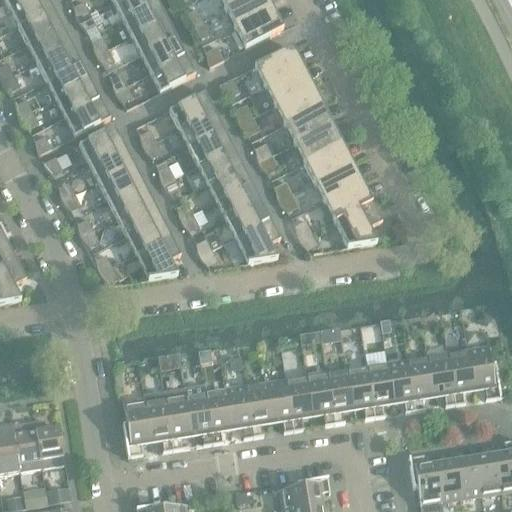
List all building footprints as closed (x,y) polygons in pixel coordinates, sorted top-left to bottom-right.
[(53,14),(45,0),(6,0),(2,2),(17,32),(53,14)] [(157,6),(153,0),(123,0),(112,6),(122,24),(157,6)] [(216,0),(224,14),(252,0),(216,0)] [(234,34),(272,14),(264,0),(252,0),(224,14),(234,34)] [(166,24),(157,6),(122,24),(131,42),(166,24)] [(89,18),(85,8),(73,14),(76,24),(89,18)] [(27,50),(62,32),(53,14),(17,32),(27,50)] [(244,54),(282,34),(272,14),(234,34),(244,54)] [(202,26),(196,16),(185,21),(189,33),(202,26)] [(94,27),(89,18),(76,24),(83,33),(94,27)] [(175,42),(166,24),(131,42),(140,60),(175,42)] [(207,37),(202,26),(189,33),(196,42),(207,37)] [(72,50),(62,32),(27,50),(36,68),(72,50)] [(185,60),(175,42),(140,60),(150,78),(185,60)] [(108,54),(103,45),(92,50),(92,53),(95,60),(108,54)] [(46,86),(81,68),(72,50),(36,68),(46,86)] [(223,65),(216,51),(204,57),(209,72),(223,65)] [(264,92),(302,72),(291,52),(253,72),(264,92)] [(113,63),(108,54),(95,60),(102,69),(113,63)] [(195,79),(185,60),(150,78),(159,97),(195,79)] [(55,104),(90,86),(81,68),(46,86),(55,104)] [(13,80),(8,70),(0,74),(0,85),(0,86),(13,80)] [(274,111),(312,91),(302,72),(264,92),(274,111)] [(18,89),(13,80),(0,86),(2,89),(3,91),(5,93),(7,95),(18,89)] [(126,90),(122,81),(111,87),(111,90),(112,92),(113,95),(113,97),(126,90)] [(239,96),(232,83),(218,90),(219,92),(220,94),(221,95),(223,97),(224,98),(226,100),(227,103),(239,96)] [(64,122),(100,104),(90,86),(55,104),(64,122)] [(131,100),(126,90),(113,97),(115,100),(116,101),(117,102),(120,105),(131,100)] [(284,130),(322,111),(312,91),(274,111),(284,130)] [(214,116),(204,97),(168,115),(178,134),(214,116)] [(109,123),(100,104),(64,122),(74,141),(109,123)] [(32,116),(27,107),(16,112),(17,116),(17,119),(19,123),(32,116)] [(293,149),(331,130),(322,111),(284,130),(293,149)] [(251,123),(246,112),(235,118),(235,120),(235,121),(236,123),(236,125),(237,128),(238,129),(251,123)] [(37,125),(32,116),(19,123),(23,128),(26,131),(37,125)] [(188,152),(223,134),(214,116),(178,134),(188,152)] [(256,133),(251,123),(238,129),(240,132),(241,133),(242,135),(245,138),(246,139),(256,133)] [(303,169),(341,149),(331,130),(293,149),(303,169)] [(123,151),(118,141),(113,132),(78,150),(88,169),(123,151)] [(232,152),(223,134),(188,152),(197,171),(232,152)] [(155,146),(150,137),(139,142),(140,145),(140,148),(141,150),(142,153),(155,146)] [(51,153),(44,141),(34,146),(35,149),(35,152),(35,153),(37,157),(38,160),(51,153)] [(160,155),(155,146),(142,153),(143,154),(145,157),(146,158),(149,161),(160,155)] [(313,188),(351,168),(341,149),(303,169),(313,188)] [(97,187),(133,169),(123,151),(88,169),(97,187)] [(271,161),(265,151),(255,156),(255,157),(255,161),(256,163),(257,166),(258,168),(271,161)] [(206,189),(241,171),(232,152),(197,171),(206,189)] [(276,172),(271,161),(258,168),(258,169),(260,172),(261,173),(264,175),(265,177),(276,172)] [(62,174),(55,162),(42,168),(44,171),(45,172),(46,174),(49,178),(51,180),(62,174)] [(323,207),(361,187),(351,168),(313,188),(323,207)] [(107,205),(142,187),(133,169),(97,187),(107,205)] [(251,189),(241,171),(206,189),(216,207),(251,189)] [(174,182),(169,173),(158,179),(159,183),(159,184),(160,187),(161,189),(174,182)] [(179,192),(174,182),(161,189),(162,190),(164,193),(165,194),(168,197),(179,192)] [(116,223),(151,205),(142,187),(107,205),(116,223)] [(333,226),(371,207),(361,187),(323,207),(333,226)] [(74,198),(69,189),(58,195),(59,197),(60,200),(61,204),(61,205),(74,198)] [(251,189),(216,207),(225,225),(260,207),(251,189)] [(290,199),(285,189),(274,194),(275,196),(275,200),(276,201),(277,205),(277,206),(290,199)] [(79,208),(74,198),(61,205),(63,208),(64,209),(66,212),(68,214),(79,208)] [(296,210),(290,199),(277,206),(278,208),(280,210),(281,212),(284,214),(285,216),(296,210)] [(161,223),(151,205),(116,223),(125,241),(161,223)] [(270,225),(260,207),(225,225),(234,243),(270,225)] [(368,233),(379,228),(381,227),(371,207),(333,226),(347,253),(376,248),(368,233)] [(193,218),(188,209),(177,215),(177,217),(178,220),(179,224),(180,225),(193,218)] [(197,228),(193,218),(180,225),(181,228),(182,229),(186,234),(197,228)] [(170,241),(161,223),(125,241),(135,259),(170,241)] [(269,249),(279,244),(270,225),(234,243),(247,269),(276,264),(269,249)] [(93,235),(88,226),(77,231),(78,235),(78,237),(79,238),(80,241),(93,235)] [(310,238),(305,227),(294,233),(294,234),(295,238),(295,240),(296,243),(297,244),(310,238)] [(98,244),(93,235),(80,241),(81,243),(83,246),(87,250),(98,244)] [(315,248),(310,238),(297,244),(298,246),(300,249),(301,250),(303,252),(305,254),(315,248)] [(169,266),(180,260),(170,241),(135,259),(148,285),(177,280),(169,266)] [(0,271),(15,264),(5,245),(0,247),(0,271)] [(211,255),(206,246),(195,251),(196,255),(196,257),(198,260),(198,261),(211,255)] [(216,264),(211,255),(198,261),(199,263),(201,266),(202,267),(205,270),(216,264)] [(112,271),(107,262),(96,267),(96,271),(97,273),(97,275),(99,278),(112,271)] [(13,291),(23,285),(26,284),(15,264),(0,271),(0,308),(20,306),(13,291)] [(116,281),(112,271),(99,278),(99,279),(101,282),(102,283),(105,286),(116,281)] [(483,317),(478,325),(485,330),(490,322),(483,317)] [(500,403),(494,369),(491,370),(488,353),(468,356),(473,393),(483,391),(485,405),(500,403)] [(210,355),(198,357),(200,369),(212,367),(210,355)] [(473,393),(468,356),(447,359),(455,410),(465,408),(463,394),(473,393)] [(455,410),(447,359),(427,362),(433,399),(442,397),(444,411),(455,410)] [(433,399),(427,362),(406,366),(414,416),(425,415),(422,401),(433,399)] [(414,416),(406,366),(387,369),(392,405),(402,404),(404,418),(414,416)] [(392,405),(387,369),(366,372),(374,423),(384,421),(382,407),(392,405)] [(374,423),(366,372),(346,375),(352,412),(362,410),(364,424),(374,423)] [(352,412),(346,375),(326,379),(334,429),(344,428),(342,414),(352,412)] [(121,377),(115,378),(117,391),(123,390),(121,377)] [(334,429),(326,379),(306,382),(311,419),(321,417),(324,431),(334,429)] [(311,419),(306,382),(285,385),(293,436),(303,434),(301,420),(311,419)] [(293,436),(285,385),(265,388),(271,425),(281,423),(283,438),(293,436)] [(271,425),(265,388),(244,392),(253,442),(263,441),(261,427),(271,425)] [(190,438),(185,401),(183,389),(162,392),(164,405),(172,455),(182,454),(180,440),(190,438)] [(172,455),(164,405),(162,392),(142,395),(144,408),(150,445),(160,443),(162,457),(172,455)] [(253,442),(244,392),(224,395),(230,432),(240,430),(243,444),(253,442)] [(230,432),(224,395),(205,398),(213,449),(223,447),(220,433),(230,432)] [(213,449),(205,398),(185,401),(190,438),(200,436),(202,450),(213,449)] [(150,445),(144,408),(123,411),(125,429),(122,429),(127,463),(142,460),(140,446),(150,445)] [(35,436),(41,475),(64,471),(58,433),(42,435),(41,426),(35,427),(36,436),(35,436)] [(41,475),(35,436),(36,436),(35,427),(11,431),(19,478),(41,475)] [(0,481),(19,478),(11,431),(0,432),(0,481)] [(511,445),(503,447),(505,458),(495,459),(501,496),(511,494),(511,445)] [(501,496),(495,459),(475,463),(481,500),(501,496)] [(440,511),(440,506),(434,469),(424,471),(423,460),(408,463),(413,493),(416,492),(419,511),(440,511)] [(481,500),(475,463),(454,466),(460,503),(481,500)] [(460,503),(454,466),(434,469),(440,506),(460,503)] [(319,500),(329,498),(327,483),(297,488),(297,491),(280,494),(282,511),(298,511),(320,509),(319,500)] [(68,495),(45,498),(47,510),(57,508),(70,506),(68,495)] [(245,497),(236,499),(237,507),(246,506),(245,497)] [(21,511),(20,502),(7,504),(7,511),(21,511)]
